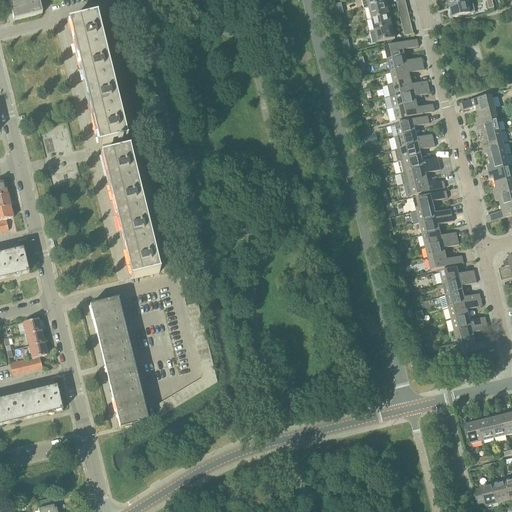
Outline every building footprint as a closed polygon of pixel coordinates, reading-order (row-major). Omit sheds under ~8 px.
[(38,0),(10,0),(16,20),(13,21),(13,22),(42,15),(42,14),(41,14),(38,0)] [(386,4),(385,0),(361,0),(364,9),(369,8),(386,4)] [(125,8),(124,2),(112,5),(114,11),(125,8)] [(471,14),(468,2),(450,7),(453,18),(471,14)] [(369,8),(372,20),(389,16),(386,4),(369,8)] [(372,20),(375,32),(392,28),(389,16),(372,20)] [(76,55),(78,54),(104,48),(96,18),(97,18),(97,17),(68,24),(68,25),(76,55)] [(375,32),(370,33),(373,45),(378,43),(395,39),(392,28),(375,32)] [(385,49),(388,61),(405,57),(404,51),(419,48),(417,41),(385,49)] [(78,54),(76,55),(83,86),(86,85),(111,79),(104,48),(78,54)] [(405,57),(388,61),(391,73),(423,65),(422,59),(407,63),(405,57)] [(391,73),(393,84),(411,80),(410,75),(424,71),(423,65),(391,73)] [(91,117),(93,116),(119,110),(111,79),(86,85),(83,86),(91,117)] [(411,80),(393,84),(394,85),(387,86),(390,98),(428,88),(427,82),(412,86),(411,80)] [(428,88),(390,98),(393,110),(417,104),(415,98),(430,95),(428,88)] [(476,108),(478,114),(495,109),(492,97),(460,105),(462,112),(476,108)] [(417,104),(393,110),(396,122),(434,112),(433,106),(418,109),(417,104)] [(476,120),(477,127),(498,121),(495,109),(478,114),(479,119),(476,120)] [(93,116),(91,117),(98,147),(102,146),(127,140),(127,139),(126,140),(119,110),(93,116)] [(393,139),(399,138),(416,134),(415,128),(429,125),(428,118),(391,127),(393,139)] [(482,132),(483,137),(501,133),(498,121),(477,127),(479,133),(482,132)] [(482,144),(483,149),(504,144),(501,133),(483,137),(485,143),(482,144)] [(402,150),(434,142),(432,136),(417,139),(416,134),(399,138),(393,139),(392,139),(395,151),(402,150)] [(376,135),(375,136),(369,137),(371,144),(378,143),(376,135)] [(102,146),(105,156),(129,150),(133,149),(131,139),(127,140),(102,146)] [(404,161),(422,157),(420,152),(435,148),(434,142),(402,150),(395,151),(398,163),(404,161)] [(507,156),(504,144),(483,149),(485,156),(488,155),(489,161),(507,156)] [(130,151),(129,150),(105,156),(101,157),(108,187),(111,187),(136,180),(129,151),(130,151)] [(487,167),(489,173),(509,168),(507,156),(489,161),(490,167),(487,167)] [(401,175),(439,165),(438,159),(423,163),(422,157),(404,161),(398,163),(401,175)] [(439,165),(401,175),(404,186),(427,181),(426,175),(441,171),(439,165)] [(493,179),(495,184),(511,180),(511,178),(509,168),(489,173),(490,180),(493,179)] [(136,180),(111,187),(108,187),(116,218),(118,218),(144,211),(139,192),(136,180)] [(493,191),(495,197),(511,192),(511,180),(495,184),(496,190),(493,191)] [(413,196),(445,189),(443,182),(429,186),(427,181),(404,186),(406,197),(413,196)] [(500,207),(511,204),(511,192),(495,197),(496,203),(499,202),(500,207)] [(414,201),(417,213),(434,209),(433,203),(448,200),(446,193),(414,201)] [(7,194),(0,195),(0,208),(10,206),(7,194)] [(501,220),(508,219),(511,217),(511,204),(500,207),(502,213),(487,217),(489,224),(501,221),(501,220)] [(0,221),(6,220),(13,218),(10,206),(0,208),(0,221)] [(420,225),(452,217),(451,211),(436,214),(434,209),(417,213),(420,225)] [(126,249),(152,242),(144,211),(118,218),(116,218),(123,249),(126,249)] [(420,225),(423,236),(440,232),(439,226),(453,223),(452,217),(420,225)] [(501,220),(501,221),(504,232),(511,230),(508,219),(501,220)] [(0,221),(3,233),(9,231),(6,220),(0,221)] [(440,232),(423,236),(425,248),(458,240),(456,234),(441,238),(440,232)] [(459,246),(458,240),(425,248),(428,260),(445,255),(444,250),(459,246)] [(152,242),(126,249),(123,249),(131,280),(160,273),(159,272),(159,273),(152,242)] [(405,243),(401,244),(396,245),(398,252),(407,250),(405,243)] [(23,249),(0,254),(0,280),(29,273),(26,262),(26,260),(23,249)] [(447,261),(445,255),(428,260),(431,272),(463,264),(462,257),(447,261)] [(510,267),(504,269),(499,270),(500,276),(511,274),(510,267)] [(191,277),(190,273),(189,268),(177,271),(186,305),(197,302),(192,282),(195,282),(194,276),(191,277)] [(440,274),(443,286),(475,278),(474,272),(459,276),(458,269),(440,274)] [(511,276),(511,274),(500,276),(502,282),(511,279),(511,276)] [(443,286),(446,297),(463,293),(462,288),(477,284),(475,278),(443,286)] [(449,309),(481,301),(480,295),(465,299),(463,293),(446,297),(446,298),(440,299),(443,311),(449,309)] [(118,299),(90,306),(90,307),(93,306),(100,337),(125,331),(118,300),(118,299)] [(482,307),(481,301),(449,309),(451,321),(469,316),(468,311),(482,307)] [(186,305),(187,311),(199,308),(197,302),(186,305)] [(189,316),(200,313),(199,308),(187,311),(189,316)] [(189,316),(190,322),(202,319),(200,313),(189,316)] [(470,322),(469,316),(451,321),(454,332),(487,324),(485,318),(470,322)] [(202,319),(190,322),(191,328),(203,325),(202,319)] [(27,336),(41,332),(38,320),(24,323),(27,336)] [(488,331),(487,324),(454,332),(457,344),(475,340),(473,334),(488,331)] [(191,328),(193,334),(205,331),(203,325),(191,328)] [(125,331),(100,337),(108,367),(133,361),(125,331)] [(194,339),(206,336),(205,331),(193,334),(194,339)] [(27,336),(29,348),(44,344),(41,332),(27,336)] [(194,339),(196,345),(207,342),(206,336),(194,339)] [(476,346),(475,340),(457,344),(460,356),(492,348),(491,342),(476,346)] [(197,351),(209,348),(207,342),(196,345),(197,351)] [(47,356),(44,344),(29,348),(32,359),(32,360),(34,359),(40,358),(47,356)] [(197,351),(198,356),(210,353),(209,348),(197,351)] [(200,362),(212,359),(210,353),(198,356),(200,362)] [(42,369),(40,358),(34,359),(36,371),(42,369)] [(36,371),(34,359),(32,360),(32,359),(28,360),(30,372),(36,371)] [(200,362),(201,368),(213,365),(212,359),(200,362)] [(30,372),(28,360),(22,362),(24,374),(30,372)] [(133,361),(108,367),(115,398),(140,391),(133,361)] [(18,375),(24,374),(22,362),(16,363),(18,375)] [(18,375),(16,363),(10,365),(12,376),(18,375)] [(203,374),(215,371),(213,365),(201,368),(203,374)] [(203,374),(201,379),(207,389),(218,383),(215,371),(203,374)] [(196,382),(202,392),(207,389),(201,379),(196,382)] [(197,395),(202,392),(196,382),(191,385),(197,395)] [(191,385),(187,387),(186,388),(192,398),(197,395),(191,385)] [(10,398),(0,400),(0,426),(63,411),(63,410),(60,400),(60,398),(57,386),(10,398)] [(187,401),(192,398),(186,388),(181,391),(187,401)] [(140,391),(115,398),(122,428),(120,429),(148,422),(148,421),(148,422),(140,391)] [(181,391),(178,393),(176,394),(182,405),(187,401),(181,391)] [(177,408),(182,405),(176,394),(171,397),(177,408)] [(171,397),(169,398),(165,400),(172,411),(177,408),(171,397)] [(167,414),(172,411),(165,400),(160,403),(167,414)] [(160,403),(160,404),(155,406),(162,417),(167,414),(160,403)] [(511,414),(502,417),(506,436),(511,435),(511,414)] [(502,417),(490,420),(495,439),(506,436),(502,417)] [(483,442),(495,439),(490,420),(478,423),(483,442)] [(471,445),(483,442),(478,423),(466,426),(471,445)] [(505,482),(493,485),(498,504),(510,501),(505,482)] [(486,507),(498,504),(493,485),(481,488),(482,489),(474,490),(478,506),(485,504),(486,507)]
